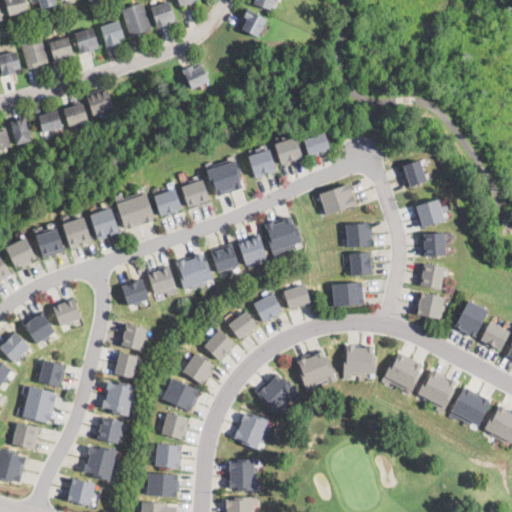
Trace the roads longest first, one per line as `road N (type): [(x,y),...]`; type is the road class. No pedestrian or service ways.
road 1 (residential): [(0,312),(42,284),(242,215),(365,156),(379,173),(401,243),(389,325)]
road 2 (residential): [(511,382),(389,325),(336,325),(298,336),(254,363),(219,411),(201,511)]
road 3 (residential): [(35,511),(82,404),(104,306),(96,266)]
road 4 (residential): [(0,100),(179,45),(224,0)]
